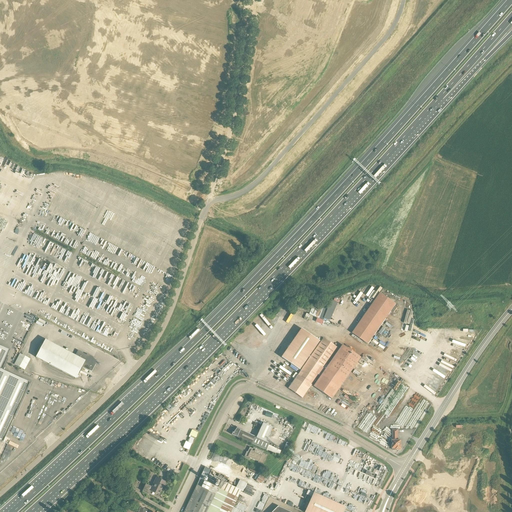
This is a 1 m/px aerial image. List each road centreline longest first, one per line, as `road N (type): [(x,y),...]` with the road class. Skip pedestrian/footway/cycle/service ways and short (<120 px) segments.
road 1 (motorway): [(509,0),(264,268),(9,511)]
road 2 (unclassified): [(403,0),(391,30),(257,181),(205,208),(171,305),(140,355),(0,485)]
road 3 (motorway): [(32,511),(273,279),(479,55)]
road 4 (unclassified): [(175,511),(243,386),(406,467)]
road 5 (tertiary): [(406,467),(511,308)]
